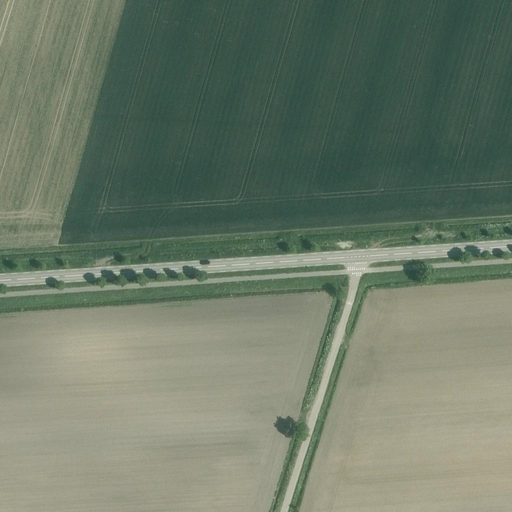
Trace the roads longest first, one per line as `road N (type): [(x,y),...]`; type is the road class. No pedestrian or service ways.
road 1 (secondary): [(356,257),(0,280)]
road 2 (unclassified): [(281,511),(356,257)]
road 3 (secondary): [(511,248),(356,257)]
